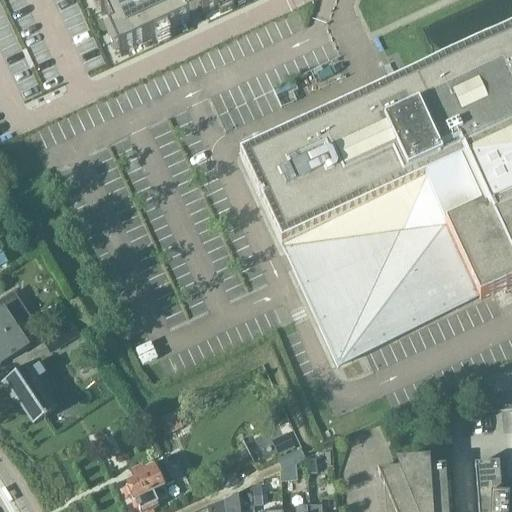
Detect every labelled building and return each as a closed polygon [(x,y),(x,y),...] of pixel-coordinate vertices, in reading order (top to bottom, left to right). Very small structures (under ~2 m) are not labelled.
[(100,0),(105,11),(105,12),(105,13),(106,13),(114,31),(114,32),(115,32),(124,51),(123,51),(124,53),(154,39),(190,23),(189,20),(202,14),(203,17),(233,3),(239,0),(100,0)] [(392,89),(353,102),(240,158),(337,369),(479,298),(481,302),(511,287),(511,28),(435,61),(389,83),(392,89)] [(0,272),(8,269),(0,251),(0,272)] [(0,306),(3,311),(0,313),(0,340),(16,329),(30,320),(13,295),(0,303),(0,306)] [(80,337),(71,323),(55,334),(64,348),(80,337)] [(16,329),(0,340),(0,365),(0,367),(29,348),(16,329)] [(18,401),(34,426),(44,420),(46,422),(48,421),(46,418),(56,411),(45,396),(56,388),(39,363),(4,387),(15,403),(18,401)] [(175,414),(159,421),(166,437),(182,430),(175,414)] [(288,436),(272,443),(279,458),(295,450),(288,436)] [(316,461),(306,461),(307,477),(317,476),(316,461)] [(127,488),(134,503),(135,502),(139,511),(152,511),(156,510),(158,506),(157,504),(170,499),(165,488),(174,484),(164,462),(145,471),(144,470),(133,475),(136,484),(127,488)] [(385,488),(386,511),(449,511),(446,467),(429,469),(429,462),(398,464),(401,471),(380,472),(379,471),(378,472),(385,488)] [(476,467),(478,511),(511,511),(511,493),(506,493),(506,497),(502,497),(500,465),(476,467)] [(296,466),(281,472),(282,484),(296,483),(296,466)] [(281,483),(281,472),(264,479),(264,490),(282,489),(281,483)] [(261,489),(254,490),(255,507),(262,506),(261,489)] [(238,494),(225,502),(226,511),(234,511),(240,511),(238,494)] [(226,511),(225,502),(208,509),(208,511),(226,511)]
